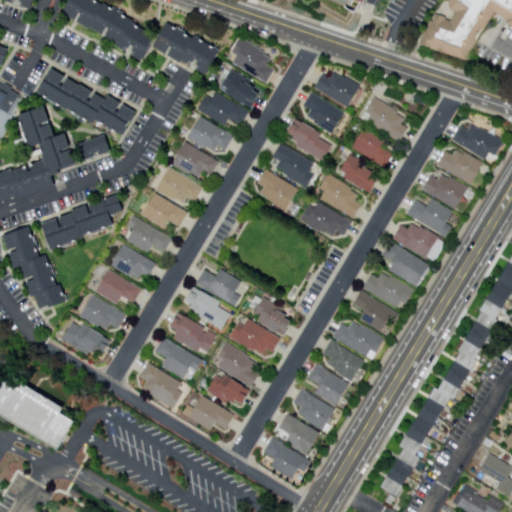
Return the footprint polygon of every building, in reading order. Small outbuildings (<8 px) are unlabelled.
[(35,0),(32,9),(4,0),(35,0)] [(71,0),(95,0),(104,5),(105,3),(135,21),(133,23),(156,37),(142,61),(63,13),(71,0)] [(357,0),(355,8),(330,0),(357,0)] [(511,0),(511,28),(508,26),(510,22),(497,15),(468,63),(440,54),(439,53),(428,49),(423,48),(427,34),(429,34),(433,23),(435,24),(437,17),(449,20),(448,22),(453,24),(459,15),(452,11),(449,0),(511,0)] [(168,23),(194,39),(196,37),(221,52),(207,75),(184,61),(182,63),(154,47),(168,23)] [(243,38),(267,52),(266,55),(274,59),(270,66),(277,71),(269,84),(235,64),(239,57),(234,53),(243,38)] [(0,46),(9,49),(4,66),(0,64),(0,46)] [(52,68),(107,100),(110,96),(137,112),(123,135),(98,120),(95,125),(39,92),(52,68)] [(233,70),(254,82),(252,85),(257,88),(255,91),(261,94),(256,102),(258,103),(254,109),(227,94),(230,89),(224,86),(233,70)] [(336,73),(343,78),(344,76),(363,87),(350,108),(317,88),(325,75),(332,79),(336,73)] [(0,81),(5,85),(7,83),(14,88),(13,90),(25,97),(13,116),(1,109),(0,110),(0,81)] [(252,113),(244,127),(231,119),(227,127),(200,111),(208,97),(214,100),(218,93),(252,113)] [(347,114),(334,136),(320,127),(321,127),(316,124),(317,122),(309,117),(312,112),(305,107),(313,93),(347,114)] [(402,143),(369,123),(373,116),(368,112),(376,98),(396,110),(395,111),(400,113),(399,115),(407,119),(403,125),(410,129),(402,143)] [(0,174),(14,170),(14,172),(46,161),(40,144),(30,147),(19,114),(45,105),(56,136),(66,133),(77,164),(52,172),(56,186),(21,198),(21,196),(0,202),(0,174)] [(202,118),(236,138),(228,152),(220,147),(217,153),(209,148),(208,150),(190,139),(202,118)] [(324,135),(321,139),(334,147),(325,162),(298,146),(300,143),(294,139),(295,137),(289,133),(297,118),(324,135)] [(474,126),(481,130),(482,129),(486,131),(487,130),(507,142),(493,164),(455,141),(463,127),(470,131),(474,126)] [(387,169),(353,149),(366,127),(388,140),(383,148),(396,155),(387,169)] [(76,149),(79,148),(78,145),(107,135),(112,152),(81,163),(76,149)] [(187,143),(221,164),(213,177),(205,173),(201,179),(194,175),(192,177),(173,165),(187,143)] [(283,144),(316,165),(311,172),(317,176),(308,190),(284,175),(285,173),(278,168),(281,162),(274,158),(283,144)] [(458,151),(466,156),(467,153),(486,164),(473,186),(439,166),(448,152),(455,157),(458,151)] [(372,195),(346,179),(348,175),(343,171),(352,155),(370,166),(368,169),(375,173),(373,175),(381,180),(372,195)] [(171,168),(206,189),(197,203),(189,198),(186,204),(178,200),(177,202),(158,191),(171,168)] [(268,170),(301,191),(288,212),(269,200),(270,199),(262,194),(266,188),(259,184),(268,170)] [(322,190),(330,175),(354,189),(353,192),(361,196),(357,202),(364,206),(356,220),(323,200),(327,193),(322,190)] [(444,175),(451,180),(453,178),(471,189),(458,211),(425,191),(433,177),(440,181),(444,175)] [(157,194),(190,214),(182,228),(170,221),(166,228),(144,215),(157,194)] [(73,214),(72,211),(119,195),(125,212),(112,216),(115,226),(84,237),(85,239),(52,251),(43,225),(73,214)] [(434,200),(456,213),(448,225),(454,229),(448,239),(409,215),(418,201),(429,208),(434,200)] [(321,203),(355,223),(347,237),(339,232),(335,238),(327,233),(327,235),(303,221),(311,206),(317,210),(321,203)] [(135,216),(175,240),(167,254),(155,247),(150,254),(128,241),(135,230),(129,226),(135,216)] [(414,225),(422,229),(423,227),(441,238),(428,260),(395,240),(404,226),(410,230),(414,225)] [(30,227),(41,258),(34,260),(35,262),(18,268),(16,269),(10,254),(19,251),(18,248),(9,251),(4,236),(30,227)] [(432,266),(418,288),(391,272),(396,264),(384,257),(393,242),(432,266)] [(126,245),(159,265),(151,279),(143,275),(140,280),(132,276),(131,278),(113,267),(126,245)] [(47,255),(58,287),(62,285),(68,303),(50,309),(50,307),(40,310),(36,297),(33,298),(27,283),(36,280),(35,277),(22,281),(18,268),(35,262),(34,260),(41,258),(47,255)] [(318,293),(327,273),(316,268),(307,288),(318,293)] [(511,285),(503,279),(510,268),(511,269),(511,285)] [(222,270),(244,283),(237,294),(243,298),(237,309),(198,285),(206,271),(218,278),(222,270)] [(112,271),(144,291),(136,305),(124,298),(119,306),(98,293),(112,271)] [(384,274),(392,279),(393,276),(417,291),(408,306),(402,302),(398,309),(365,289),(374,275),(381,280),(384,274)] [(511,297),(511,299),(496,290),(503,279),(511,285),(511,297)] [(196,288),(223,304),(220,308),(233,315),(223,332),(196,315),(198,312),(193,309),(194,306),(187,302),(196,288)] [(505,310),(489,300),(496,290),(511,299),(505,310)] [(364,292),(402,315),(396,325),(390,321),(383,333),(362,321),(367,312),(356,306),(364,292)] [(95,296),(129,316),(121,330),(113,326),(109,331),(101,327),(100,328),(82,318),(95,296)] [(266,299),(286,311),(285,314),(289,316),(287,318),(293,322),(288,330),(290,331),(286,338),(260,322),(262,318),(256,314),(266,299)] [(499,320),(483,310),(489,300),(505,310),(499,320)] [(495,331),(479,321),(485,312),(501,321),(495,331)] [(180,313),(220,337),(210,354),(202,349),(200,353),(177,339),(179,335),(177,333),(178,331),(172,327),(180,313)] [(250,320),(283,340),(275,355),(268,350),(264,356),(257,351),(256,353),(232,338),(241,324),(246,327),(250,320)] [(489,340),(474,331),(479,321),(495,331),(489,340)] [(354,323),(362,328),(363,325),(387,340),(374,362),(335,338),(343,324),(351,329),(354,323)] [(85,325),(113,341),(103,358),(92,352),(89,357),(64,341),(74,324),(83,329),(85,325)] [(483,350),(467,341),(474,331),(489,340),(483,350)] [(205,362),(198,372),(192,369),(185,380),(164,367),(168,359),(157,353),(166,339),(205,362)] [(333,341),(367,361),(354,383),(336,372),(337,371),(329,366),(332,360),(325,355),(333,341)] [(477,360),(462,350),(467,341),(483,350),(477,360)] [(228,344),(252,358),(251,360),(259,365),(255,370),(262,375),(254,388),(221,368),(225,362),(219,358),(228,344)] [(459,362),(466,352),(481,362),(475,372),(459,362)] [(469,382),(453,371),(459,362),(475,372),(469,382)] [(185,395),(176,410),(144,391),(149,382),(142,378),(150,364),(184,384),(179,392),(185,395)] [(319,366),(352,385),(338,407),(317,394),(322,386),(310,379),(319,366)] [(447,381),(453,371),(469,382),(462,391),(447,381)] [(218,377),(224,380),(226,376),(245,387),(245,388),(252,392),(244,406),(237,402),(235,404),(223,397),(221,400),(209,392),(218,377)] [(0,389),(6,380),(20,388),(23,383),(64,409),(61,413),(75,422),(57,450),(0,414),(0,389)] [(456,400),(441,390),(447,381),(462,391),(456,400)] [(447,408),(431,399),(438,389),(453,398),(447,408)] [(304,390),(338,411),(325,432),(306,421),(308,419),(300,414),(303,409),(295,404),(304,390)] [(204,397),(237,417),(228,431),(217,424),(213,432),(185,415),(190,406),(196,410),(204,397)] [(441,418),(425,408),(431,399),(447,408),(441,418)] [(435,427),(420,418),(425,408),(441,418),(435,427)] [(290,416),(322,435),(309,457),(287,444),(292,436),(281,429),(290,416)] [(430,436),(414,427),(420,418),(435,427),(430,436)] [(424,446),(408,436),(414,427),(430,436),(424,446)] [(511,451),(511,432),(502,441),(511,451)] [(402,447),(408,436),(424,446),(417,457),(402,447)] [(274,440),(313,463),(307,473),(301,470),(294,481),(273,469),(278,460),(266,454),(274,440)] [(416,469),(401,459),(406,450),(422,460),(416,469)] [(492,455),(511,466),(511,475),(510,478),(511,479),(511,498),(499,490),(502,484),(482,472),(492,455)] [(411,478),(395,469),(401,459),(416,469),(411,478)] [(405,488),(389,478),(395,469),(411,478),(405,488)] [(383,488),(389,478),(405,488),(399,498),(383,488)] [(392,494),(386,505),(372,497),(379,486),(392,494)] [(468,511),(456,504),(468,486),(481,494),(479,496),(491,503),(495,497),(507,506),(503,511),(468,511)]
